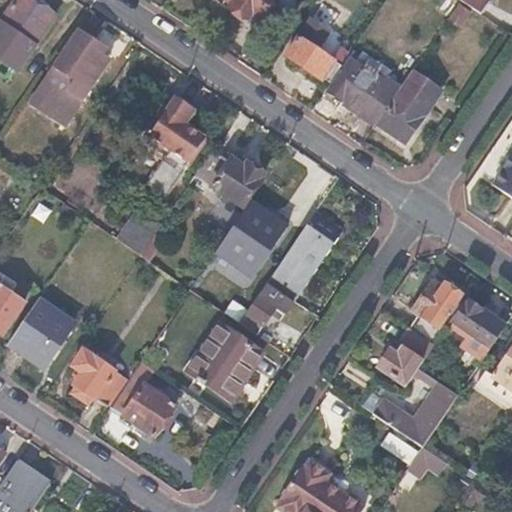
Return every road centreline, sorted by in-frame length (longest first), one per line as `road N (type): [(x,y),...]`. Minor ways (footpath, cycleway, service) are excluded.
road 1 (residential): [(420,213),(109,0)]
road 2 (residential): [(218,511),(420,213)]
road 3 (residential): [(170,511),(0,395)]
road 4 (residential): [(420,213),(511,77)]
